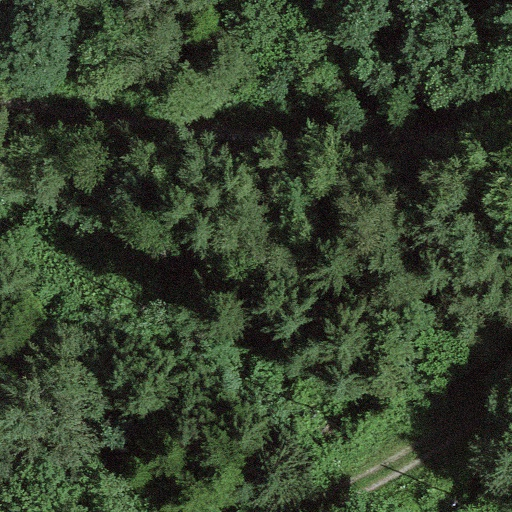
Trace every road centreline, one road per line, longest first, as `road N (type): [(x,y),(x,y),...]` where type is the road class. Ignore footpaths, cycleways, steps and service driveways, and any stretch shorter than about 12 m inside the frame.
road 1 (track): [(511,114),(368,144),(111,128),(0,111)]
road 2 (track): [(300,511),(457,429),(511,386)]
